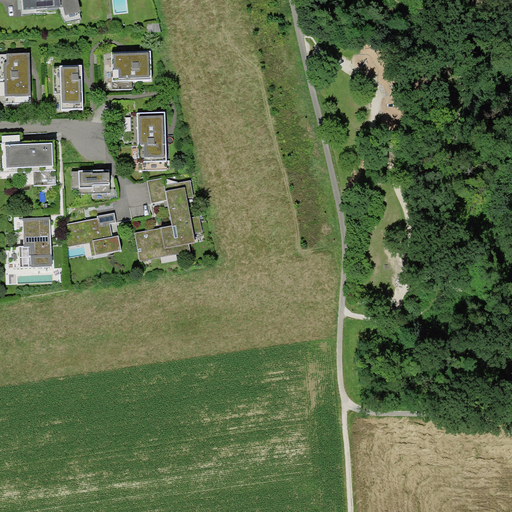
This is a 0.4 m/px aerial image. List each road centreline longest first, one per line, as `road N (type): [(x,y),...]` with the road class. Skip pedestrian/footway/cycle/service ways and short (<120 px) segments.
road 1 (track): [(293,0),(341,216),(343,398)]
road 2 (track): [(511,412),(369,410),(343,398)]
